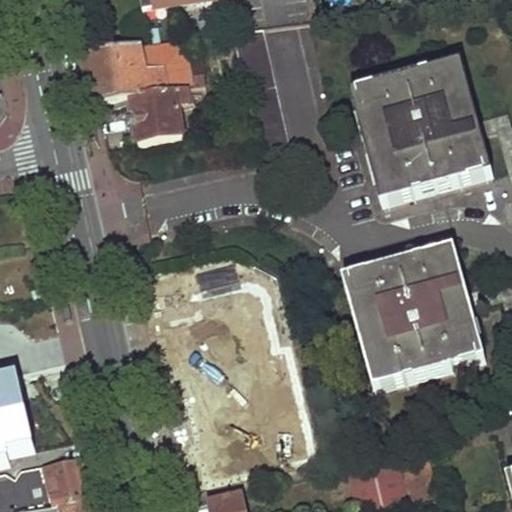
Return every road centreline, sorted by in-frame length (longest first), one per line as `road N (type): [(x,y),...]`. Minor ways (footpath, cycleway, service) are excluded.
road 1 (primary): [(146,511),(63,153)]
road 2 (primary): [(63,153),(29,0)]
